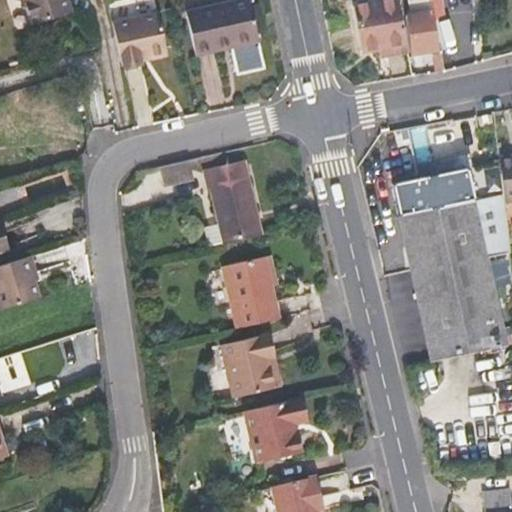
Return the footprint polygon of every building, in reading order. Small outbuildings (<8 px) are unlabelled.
[(19,0),(26,22),(68,9),(64,0),(19,0)] [(249,0),(231,0),(185,10),(193,49),(229,41),(230,47),(258,41),(249,0)] [(354,8),(362,49),(379,47),(405,43),(398,0),(354,8)] [(408,0),(410,12),(405,13),(410,48),(434,44),(427,0),(408,0)] [(162,47),(164,47),(155,8),(109,18),(120,66),(140,61),(138,53),(145,51),(150,54),(159,52),(162,47)] [(230,47),(229,41),(193,49),(194,54),(230,47)] [(411,54),(435,50),(434,44),(410,48),(411,54)] [(496,161),(494,145),(482,146),(483,163),(496,161)] [(163,185),(193,178),(188,158),(158,165),(163,185)] [(511,199),(511,158),(499,160),(504,200),(511,199)] [(219,221),(223,239),(224,242),(261,234),(244,160),(208,168),(219,221)] [(511,317),(509,251),(504,200),(499,160),(496,161),(483,163),(469,166),(394,181),(430,361),(511,344),(511,317)] [(223,239),(219,221),(202,225),(206,243),(223,239)] [(30,274),(35,272),(29,255),(0,264),(0,310),(38,298),(30,274)] [(277,282),(270,255),(262,257),(268,284),(277,282)] [(276,318),(268,284),(262,257),(219,266),(232,328),(276,318)] [(221,344),(233,395),(278,385),(273,365),(266,367),(259,336),(221,344)] [(295,423),(306,420),(301,397),(245,410),(257,462),(301,452),(295,423)] [(313,500),(322,498),(317,475),(269,486),(274,511),(316,511),(313,500)] [(511,511),(511,505),(510,490),(483,493),(485,511),(511,511)] [(316,511),(325,508),(322,498),(313,500),(316,511)]
